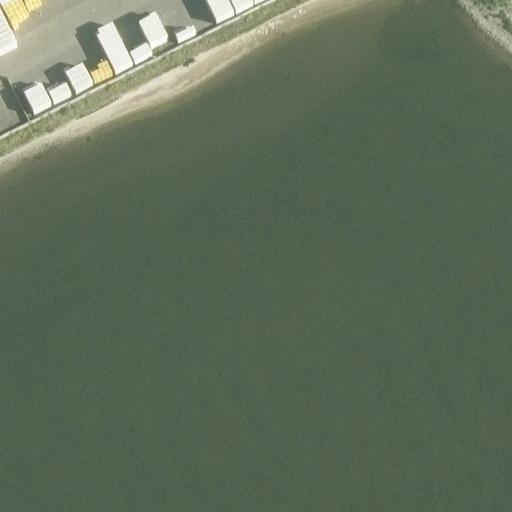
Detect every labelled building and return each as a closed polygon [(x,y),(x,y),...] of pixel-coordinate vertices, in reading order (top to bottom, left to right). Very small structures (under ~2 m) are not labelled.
[(1,0),(11,25),(39,15),(42,23),(60,17),(54,0),(1,0)] [(175,0),(192,36),(231,18),(222,0),(175,0)] [(0,57),(18,50),(0,9),(0,57)] [(75,50),(94,86),(174,45),(156,10),(137,20),(142,28),(99,50),(94,40),(75,50)] [(53,107),(73,99),(60,68),(40,77),(53,107)] [(0,138),(28,126),(18,103),(0,111),(0,138)]
